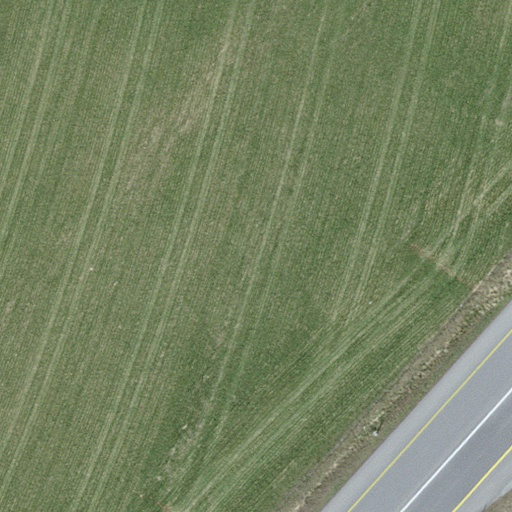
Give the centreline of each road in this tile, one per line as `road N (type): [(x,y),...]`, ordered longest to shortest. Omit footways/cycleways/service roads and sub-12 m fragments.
road 1 (motorway): [(511,229),(261,511)]
road 2 (primary): [(511,389),(401,511)]
